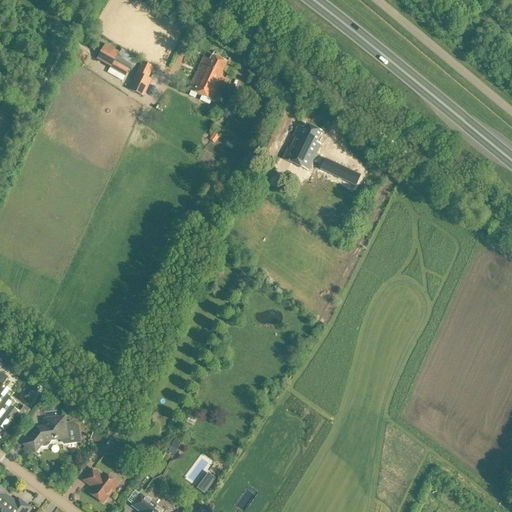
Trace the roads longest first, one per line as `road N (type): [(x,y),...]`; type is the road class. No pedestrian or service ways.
road 1 (track): [(302,71),(511,227)]
road 2 (trunk): [(511,161),(310,0)]
road 3 (unclassified): [(375,0),(511,113)]
